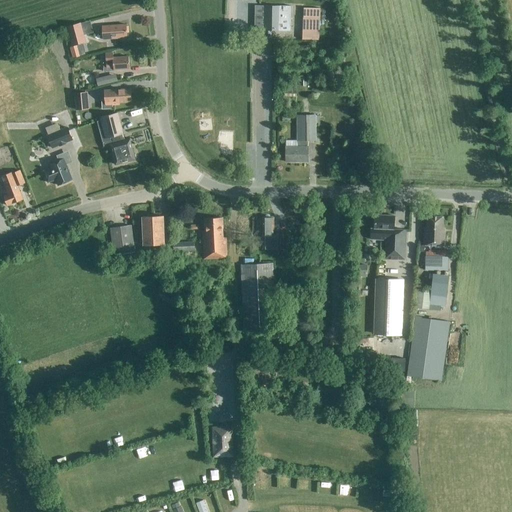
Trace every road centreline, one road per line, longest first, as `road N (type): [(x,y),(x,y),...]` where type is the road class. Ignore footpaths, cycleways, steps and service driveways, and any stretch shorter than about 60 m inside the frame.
road 1 (tertiary): [(511,197),(234,192),(187,169)]
road 2 (tertiary): [(0,240),(81,209),(151,194),(187,169)]
road 3 (tertiary): [(187,169),(163,124),(157,0)]
road 4 (unknown): [(407,193),(402,348)]
